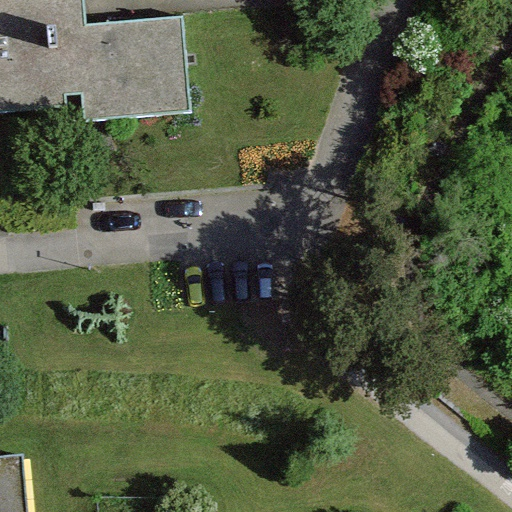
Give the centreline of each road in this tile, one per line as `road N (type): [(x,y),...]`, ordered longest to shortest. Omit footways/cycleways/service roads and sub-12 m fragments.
road 1 (residential): [(511,490),(360,372),(314,270),(316,219)]
road 2 (residential): [(398,0),(316,219)]
